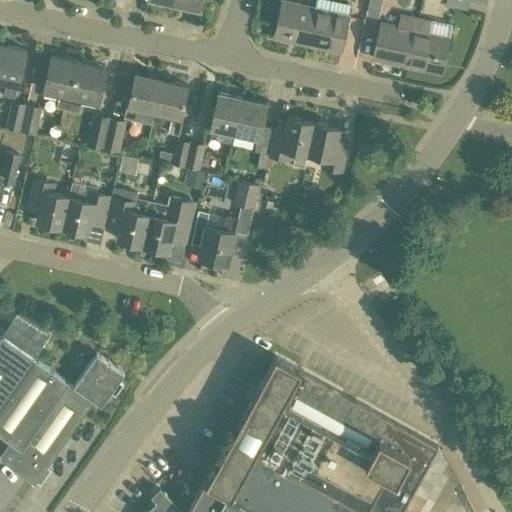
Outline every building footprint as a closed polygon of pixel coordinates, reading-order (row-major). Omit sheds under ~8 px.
[(175,0),(175,4),(201,10),(202,0),(175,0)] [(328,0),(316,0),(314,8),(307,43),(340,51),(347,17),(350,5),(328,0)] [(468,8),(469,0),(448,0),(448,4),(468,8)] [(307,43),(314,8),(281,1),(274,36),(307,43)] [(406,64),(417,17),(400,13),(397,26),(380,22),(372,57),(406,64)] [(417,17),(406,64),(441,72),(448,37),(427,33),(429,19),(417,17)] [(0,43),(0,80),(6,82),(3,95),(14,97),(25,49),(0,43)] [(67,109),(78,60),(51,54),(43,90),(59,93),(56,107),(67,109)] [(78,60),(67,109),(78,111),(81,98),(97,102),(105,66),(78,60)] [(153,112),(161,78),(135,73),(127,106),(126,106),(123,118),(151,124),(153,112)] [(161,78),(153,112),(171,115),(167,132),(177,134),(181,118),(179,117),(187,84),(161,78)] [(233,133),(241,96),(217,90),(209,128),(218,130),(216,138),(217,141),(228,144),(230,142),(232,133),(233,133)] [(265,168),(274,127),(260,124),(265,101),(241,96),(233,133),(257,138),(254,150),(260,151),(257,166),(265,168)] [(20,131),(26,104),(11,100),(5,127),(20,131)] [(26,104),(20,131),(35,134),(41,107),(26,104)] [(103,148),(110,117),(94,114),(87,145),(103,148)] [(110,117),(103,148),(119,152),(126,121),(110,117)] [(307,153),(313,122),(287,117),(285,128),(275,126),(275,128),(274,127),(265,168),(266,168),(269,154),(280,156),(282,147),(292,149),(290,158),(293,159),(292,164),(304,167),(307,153)] [(313,122),(307,153),(331,158),(329,167),(341,169),(347,141),(336,139),(339,128),(313,122)] [(185,166),(191,140),(177,137),(173,153),(160,150),(158,160),(172,163),(185,166)] [(191,140),(185,166),(199,169),(205,143),(191,140)] [(0,173),(0,180),(13,183),(20,154),(6,151),(1,174),(0,173)] [(61,225),(68,195),(52,191),(54,183),(34,178),(28,206),(38,208),(36,220),(61,225)] [(254,208),(259,184),(238,179),(233,204),(254,208)] [(104,223),(110,195),(87,190),(87,188),(83,187),(83,186),(71,183),(68,195),(61,225),(87,231),(90,220),(104,223)] [(142,244),(148,213),(131,209),(135,191),(113,186),(111,196),(110,195),(104,223),(119,227),(116,238),(142,244)] [(148,213),(142,244),(167,249),(170,238),(188,242),(197,201),(170,195),(167,209),(165,217),(148,213)] [(222,229),(205,225),(208,211),(198,209),(190,242),(200,245),(198,256),(227,263),(237,217),(225,215),(222,229)] [(72,385),(33,357),(2,333),(0,335),(0,433),(11,441),(0,456),(0,457),(33,482),(92,399),(100,404),(109,391),(114,394),(122,383),(117,380),(123,372),(95,352),(72,385)] [(424,482),(421,476),(432,469),(428,462),(441,454),(441,453),(437,446),(438,445),(275,355),(206,481),(204,479),(185,511),(183,511),(164,491),(163,492),(164,493),(156,500),(152,504),(144,511),(400,511),(412,490),(424,482)]
